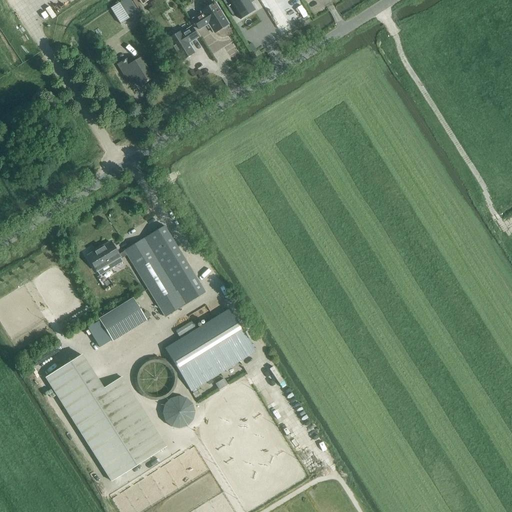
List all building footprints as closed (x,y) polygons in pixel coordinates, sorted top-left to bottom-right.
[(124,0),(118,4),(111,9),(120,24),(128,19),(142,10),(136,0),(124,0)] [(255,9),(251,2),(254,0),(222,0),(232,14),(235,12),(239,19),(255,9)] [(227,25),(228,24),(215,3),(201,12),(202,14),(193,20),(199,30),(208,24),(214,33),(221,29),(223,29),(224,29),(226,28),(227,27),(227,25)] [(180,62),(181,61),(183,61),(184,61),(186,60),(187,59),(187,57),(194,53),(188,44),(198,38),(191,27),(182,33),(181,32),(167,41),(180,62)] [(141,57),(131,63),(128,58),(117,65),(128,83),(134,79),(139,88),(147,84),(147,83),(148,82),(155,78),(141,57)] [(124,250),(164,315),(203,291),(192,273),(193,273),(164,225),(124,250)] [(110,241),(87,256),(97,273),(97,272),(99,276),(122,262),(120,258),(110,241)] [(133,299),(99,320),(113,342),(147,321),(133,299)] [(230,309),(165,349),(191,392),(256,352),(252,346),(230,309)] [(180,337),(197,329),(193,321),(176,329),(180,337)] [(82,355),(45,378),(112,482),(166,447),(122,377),(103,389),(82,355)] [(175,381),(175,380),(175,377),(174,373),(172,370),(170,366),(167,364),(163,362),(160,361),(156,361),(152,361),(148,362),(145,364),(142,366),(140,369),(138,373),(137,377),(136,381),(137,384),(138,388),(140,391),(142,394),(144,396),(148,398),(151,399),(155,400),(158,400),(162,399),(165,397),(169,395),(172,392),(174,388),(175,385),(175,381)] [(164,406),(163,414),(165,422),(172,428),(180,429),(188,427),(193,420),(195,412),(192,404),(186,399),(178,397),(170,400),(164,406)]
